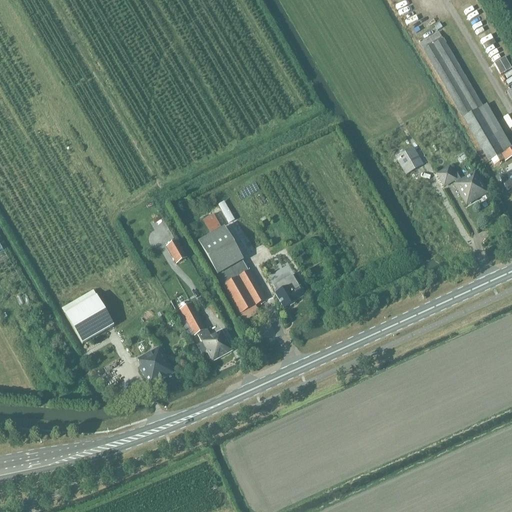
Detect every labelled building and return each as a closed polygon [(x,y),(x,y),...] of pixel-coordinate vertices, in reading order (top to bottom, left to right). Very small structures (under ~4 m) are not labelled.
[(459,9),(464,17),(472,13),(467,4),(459,9)] [(440,33),(419,45),(489,163),(491,162),(494,167),(504,161),(505,162),(511,158),(511,149),(501,132),(502,132),(486,105),(483,107),(440,33)] [(405,153),(396,158),(406,176),(415,170),(405,153)] [(444,187),(453,182),(456,185),(467,204),(486,192),(475,174),(462,182),(457,174),(453,176),(448,168),(437,175),(444,187)] [(506,173),(499,177),(507,191),(511,188),(511,172),(507,175),(506,173)] [(211,235),(198,243),(218,277),(224,287),(223,288),(239,316),(255,307),(239,278),(248,273),(224,228),(222,230),(213,215),(202,221),(211,235)] [(177,241),(166,247),(176,265),(187,259),(177,241)] [(275,295),(283,310),(290,306),(290,308),(295,305),(294,304),(296,302),(305,297),(300,288),(299,289),(291,276),(273,287),(277,294),(275,295)] [(62,310),(80,341),(82,345),(113,327),(93,292),(62,310)] [(191,304),(179,311),(194,337),(197,336),(202,344),(197,347),(201,354),(206,352),(212,363),(232,352),(220,332),(210,338),(206,330),(205,331),(200,320),(198,317),(197,315),(196,313),(195,311),(193,308),(192,306),(191,304)] [(155,326),(146,309),(134,315),(144,332),(155,326)] [(16,322),(25,330),(33,320),(24,313),(16,322)] [(137,361),(141,367),(139,369),(149,388),(173,375),(159,349),(137,361)]
